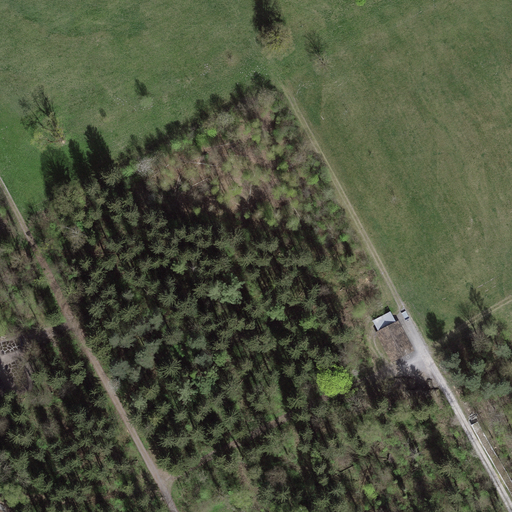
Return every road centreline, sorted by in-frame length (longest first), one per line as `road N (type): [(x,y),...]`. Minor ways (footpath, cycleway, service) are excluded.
road 1 (track): [(0,184),(174,511)]
road 2 (track): [(281,91),(401,310)]
